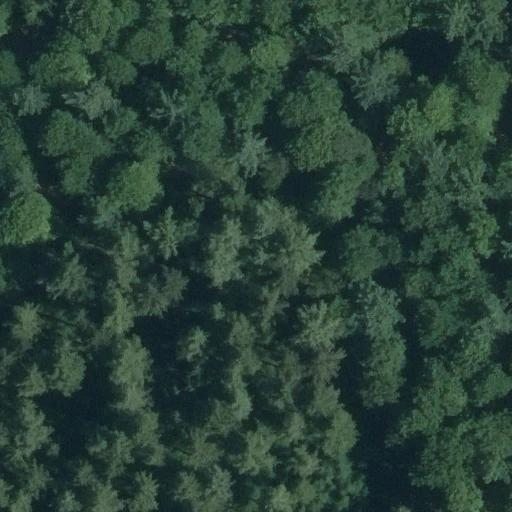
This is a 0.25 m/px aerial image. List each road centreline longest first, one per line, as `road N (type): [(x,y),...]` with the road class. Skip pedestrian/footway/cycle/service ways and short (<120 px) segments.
road 1 (track): [(511,436),(401,490),(241,185),(418,77),(511,31)]
road 2 (track): [(241,185),(148,0)]
